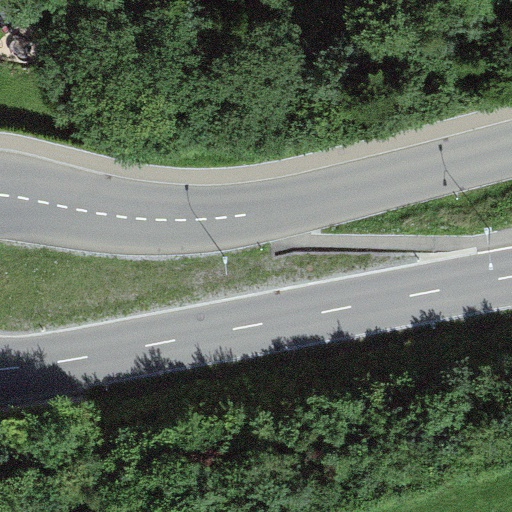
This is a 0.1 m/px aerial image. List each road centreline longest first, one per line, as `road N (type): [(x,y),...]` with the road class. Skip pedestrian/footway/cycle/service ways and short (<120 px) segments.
road 1 (tertiary): [(511,155),(241,219),(98,217),(0,198)]
road 2 (tertiary): [(0,373),(511,280)]
